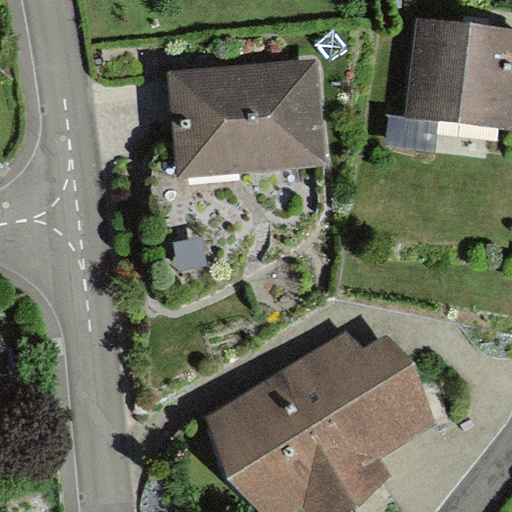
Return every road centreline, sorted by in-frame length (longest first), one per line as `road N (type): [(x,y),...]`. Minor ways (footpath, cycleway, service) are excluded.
road 1 (residential): [(74,213),(107,511)]
road 2 (residential): [(42,0),(74,213)]
